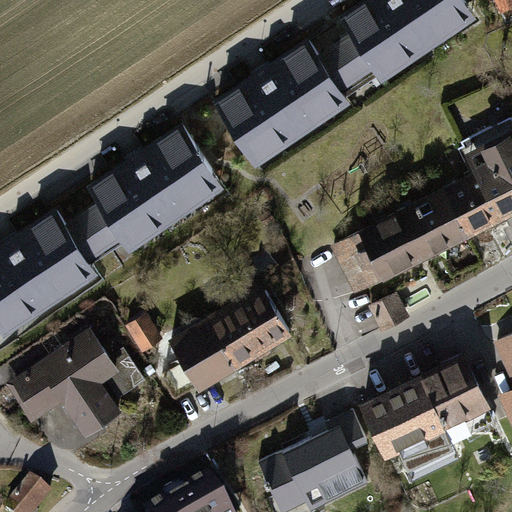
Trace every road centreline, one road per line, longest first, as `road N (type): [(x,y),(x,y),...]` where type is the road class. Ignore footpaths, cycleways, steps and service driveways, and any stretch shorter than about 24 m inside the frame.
road 1 (tertiary): [(110,489),(511,270)]
road 2 (residential): [(0,207),(310,0)]
